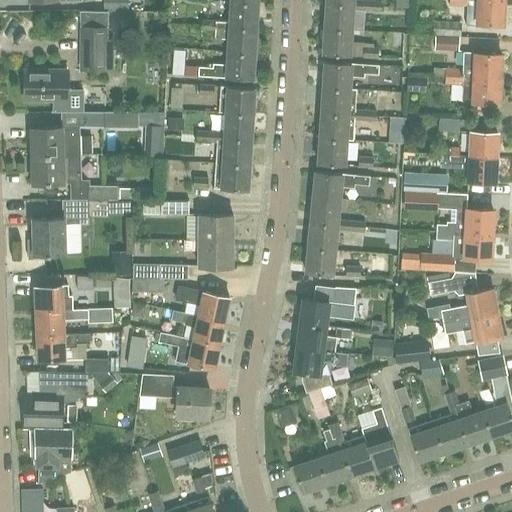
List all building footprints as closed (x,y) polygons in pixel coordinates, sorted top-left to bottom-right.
[(106,10),(128,10),(128,0),(103,0),(104,10),(106,10)] [(256,26),(258,1),(244,0),(230,0),(230,20),(229,24),(256,26)] [(503,23),(503,0),(466,0),(466,3),(465,23),(477,24),(477,22),(503,23)] [(380,9),(380,4),(327,1),(325,26),(351,28),(353,7),(380,9)] [(106,10),(104,10),(82,11),(82,27),(106,27),(106,10)] [(215,29),(216,19),(202,18),(201,28),(215,29)] [(255,51),(256,26),(229,24),(230,20),(216,19),(215,29),(201,28),(201,35),(229,37),(228,50),(255,51)] [(459,34),(460,21),(434,20),(434,32),(459,34)] [(351,41),(351,28),(325,26),(323,52),(350,54),(351,41)] [(105,70),(106,27),(82,27),(81,70),(105,70)] [(459,51),(460,37),(435,36),(435,38),(434,49),(459,51)] [(364,46),(363,56),(363,57),(377,58),(378,47),(364,46)] [(253,77),(255,51),(228,50),(227,64),(213,63),(212,67),(186,65),(185,75),(226,77),(226,76),(253,77)] [(433,75),(445,76),(463,76),(463,75),(500,77),(501,52),(475,51),(475,52),(463,51),(462,68),(445,68),(433,67),(433,75)] [(378,74),(379,64),(351,63),(351,61),(325,59),(323,85),(349,87),(350,76),(364,76),(364,73),(378,74)] [(26,98),(55,98),(55,109),(53,109),(53,110),(83,110),(83,88),(67,88),(67,68),(26,68),(26,98)] [(426,91),(426,77),(407,75),(406,90),(426,91)] [(463,76),(445,76),(445,83),(459,84),(459,83),(462,83),(461,101),(472,102),(472,100),(499,102),(500,77),(463,75),(463,76)] [(214,84),(200,83),(200,84),(199,94),(200,94),(213,95),(214,85),(214,84)] [(254,86),(227,84),(227,85),(220,85),(218,111),(225,112),(225,110),(253,112),(254,86)] [(376,114),(376,109),(355,108),(356,89),(349,88),(349,87),(323,85),(321,111),(376,114)] [(251,137),(253,112),(225,110),(225,112),(224,131),(196,129),(196,134),(251,137)] [(138,124),(138,111),(137,111),(94,111),(94,126),(137,125),(137,124),(138,124)] [(376,119),(376,114),(321,111),(320,136),(353,138),(354,117),(376,119)] [(182,130),(183,118),(168,117),(168,129),(182,130)] [(31,155),(79,155),(79,126),(30,127),(31,155)] [(496,155),(497,130),(471,129),(469,154),(496,155)] [(250,162),(251,137),(196,134),(195,140),(217,141),(216,160),(250,162)] [(353,140),(353,138),(320,136),(318,162),(344,163),(346,140),(353,140)] [(441,147),(441,154),(459,154),(459,153),(459,147),(441,146),(441,147)] [(459,154),(441,154),(441,161),(458,162),(457,167),(469,168),(468,178),(495,180),(496,155),(469,154),(469,155),(459,154)] [(87,185),(87,181),(80,181),(79,155),(31,155),(31,182),(63,182),(63,181),(70,181),(70,198),(108,198),(108,199),(118,199),(118,185),(87,185)] [(372,167),(373,156),(359,156),(358,167),(372,167)] [(248,188),(250,162),(216,160),(214,187),(221,188),(221,187),(248,188)] [(369,185),(370,175),(342,173),(342,171),(315,169),(313,194),(339,197),(340,186),(354,187),(355,184),(369,185)] [(446,191),(447,176),(405,173),(404,189),(446,191)] [(207,188),(208,177),(194,176),(193,187),(207,188)] [(133,199),(133,188),(119,188),(119,198),(133,199)] [(437,211),(438,192),(405,191),(404,209),(437,211)] [(365,225),(365,220),(337,218),(339,197),(313,194),(310,220),(365,225)] [(50,255),(50,253),(65,252),(63,224),(89,223),(89,216),(108,216),(108,215),(108,201),(108,199),(108,198),(70,198),(61,198),(62,217),(33,218),(33,238),(27,239),(28,259),(46,258),(46,255),(50,255)] [(188,214),(189,200),(161,200),(161,213),(188,214)] [(108,201),(108,215),(129,214),(129,201),(108,201)] [(467,208),(455,207),(455,224),(437,223),(437,230),(438,230),(439,224),(447,225),(446,238),(455,239),(456,232),(492,234),(493,209),(467,207),(467,208)] [(232,239),(233,213),(199,213),(198,239),(232,239)] [(365,230),(365,225),(310,220),(308,245),(334,247),(336,227),(365,230)] [(446,238),(447,225),(439,224),(438,230),(437,230),(436,239),(454,240),(453,255),(421,253),(420,267),(453,269),(454,256),(491,258),(492,234),(456,232),(455,239),(446,238)] [(232,265),(232,239),(198,239),(198,240),(184,239),(183,250),(198,250),(198,265),(232,265)] [(332,273),(334,247),(308,245),(305,270),(332,273)] [(142,277),(143,263),(133,263),(133,277),(142,277)] [(160,263),(143,263),(142,277),(160,277),(187,278),(188,264),(160,263)] [(360,276),(360,265),(346,265),(345,276),(360,276)] [(71,276),(72,289),(92,288),(92,276),(71,276)] [(430,295),(454,290),(451,277),(428,282),(430,295)] [(159,292),(160,278),(134,278),(133,291),(159,292)] [(62,285),(62,284),(35,285),(36,310),(73,308),(72,295),(68,295),(68,284),(62,285)] [(224,319),(229,295),(178,284),(175,297),(201,302),(198,314),(224,319)] [(303,297),(300,321),(326,324),(327,316),(353,319),(355,304),(354,304),(356,288),(335,286),(335,287),(332,300),(313,298),(303,297)] [(460,318),(497,311),(492,287),(466,291),(469,305),(440,310),(441,314),(442,319),(443,319),(442,315),(451,314),(453,327),(462,325),(460,318)] [(143,317),(145,304),(133,302),(131,314),(143,317)] [(113,321),(112,307),(88,309),(88,308),(73,309),(73,308),(36,310),(38,334),(64,333),(63,319),(88,318),(89,322),(113,321)] [(198,315),(173,309),(171,318),(184,322),(184,324),(195,327),(193,337),(219,343),(224,319),(198,314),(198,315)] [(502,336),(497,311),(460,318),(462,325),(453,327),(451,314),(442,315),(443,319),(442,319),(444,330),(445,333),(462,330),(465,343),(473,341),(475,340),(502,336)] [(370,332),(382,333),(383,321),(371,320),(370,332)] [(336,336),(335,336),(324,335),(326,324),(300,321),(297,345),(335,350),(336,337),(336,336)] [(131,343),(145,346),(149,329),(135,326),(131,343)] [(336,327),(335,336),(336,336),(336,337),(350,339),(351,329),(336,327)] [(193,338),(160,331),(158,341),(178,345),(175,360),(188,363),(188,362),(213,367),(219,343),(193,337),(193,338)] [(90,343),(90,332),(64,334),(64,333),(38,334),(39,359),(65,358),(65,347),(78,347),(77,343),(90,343)] [(393,340),(374,339),(373,356),(392,357),(393,340)] [(396,363),(430,359),(427,339),(394,343),(396,363)] [(346,367),(348,353),(335,351),(335,350),(297,345),(294,370),(302,371),(301,379),(305,392),(332,384),(330,375),(320,374),(321,364),(346,367)] [(492,376),(506,373),(502,354),(478,359),(482,378),(492,376)] [(110,357),(109,371),(118,371),(118,357),(110,357)] [(108,371),(108,358),(85,358),(85,371),(99,371),(107,371),(108,371)] [(422,375),(443,372),(439,359),(420,362),(422,375)] [(108,372),(107,371),(99,371),(93,377),(105,392),(117,383),(117,382),(121,378),(116,372),(108,372)] [(88,396),(88,372),(50,372),(50,394),(24,393),(23,430),(36,430),(63,430),(63,429),(63,403),(76,400),(77,396),(88,396)] [(209,416),(210,387),(177,386),(173,386),(173,375),(142,373),(139,395),(177,397),(177,415),(209,416)] [(491,435),(511,428),(511,419),(509,413),(511,412),(511,401),(506,373),(492,376),(498,405),(482,411),(491,435)] [(352,397),(371,390),(367,378),(348,385),(352,397)] [(405,422),(415,419),(411,405),(411,404),(405,386),(394,390),(400,408),(405,422)] [(310,402),(324,397),(320,388),(306,393),(310,402)] [(459,403),(455,391),(454,391),(449,392),(445,394),(450,407),(459,404),(459,403)] [(491,435),(482,411),(473,414),(469,400),(459,403),(459,404),(463,417),(458,418),(467,443),(491,435)] [(442,452),(467,443),(458,418),(463,417),(459,404),(450,407),(451,413),(432,420),(442,452)] [(297,422),(292,406),(275,412),(280,428),(297,422)] [(363,435),(366,442),(374,467),(398,458),(390,433),(386,420),(387,420),(382,406),(371,409),(376,424),(362,428),(364,435),(363,435)] [(418,460),(442,452),(432,420),(407,428),(418,460)] [(332,423),(350,475),(374,467),(366,442),(363,435),(344,441),(338,421),(332,423)] [(318,458),(326,483),(350,475),(332,423),(327,424),(329,429),(323,430),(326,440),(324,440),(329,454),(318,458)] [(73,459),(73,429),(63,429),(63,430),(36,430),(37,469),(61,470),(61,475),(71,472),(71,459),(73,459)] [(173,468),(205,457),(199,439),(167,450),(173,468)] [(144,462),(162,456),(158,443),(139,449),(144,462)] [(301,491),(326,483),(318,458),(293,466),(301,491)] [(77,494),(87,486),(75,470),(65,478),(77,494)] [(111,490),(113,472),(101,470),(99,488),(111,490)] [(212,485),(211,473),(201,476),(201,475),(192,479),(197,493),(206,489),(205,487),(212,485)] [(43,488),(21,489),(22,506),(43,505),(43,488)] [(164,510),(157,491),(153,492),(159,511),(186,511),(184,504),(164,510)] [(159,511),(153,492),(148,494),(154,511),(159,511)] [(210,503),(208,495),(184,504),(186,511),(214,511),(211,503),(210,503)]
